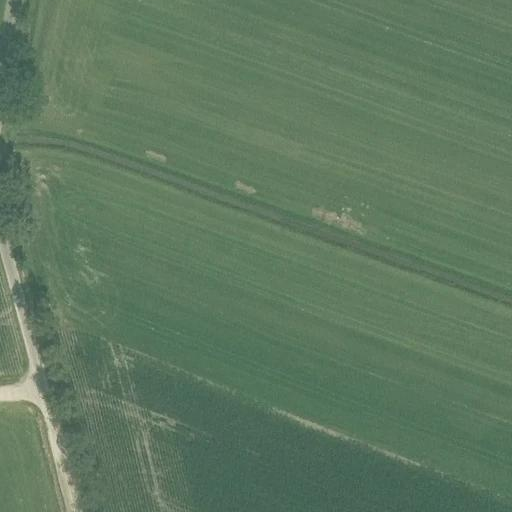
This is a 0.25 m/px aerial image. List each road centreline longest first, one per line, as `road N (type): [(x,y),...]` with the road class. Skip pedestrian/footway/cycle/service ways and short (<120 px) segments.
road 1 (unclassified): [(40,391),(0,231)]
road 2 (track): [(74,511),(40,391)]
